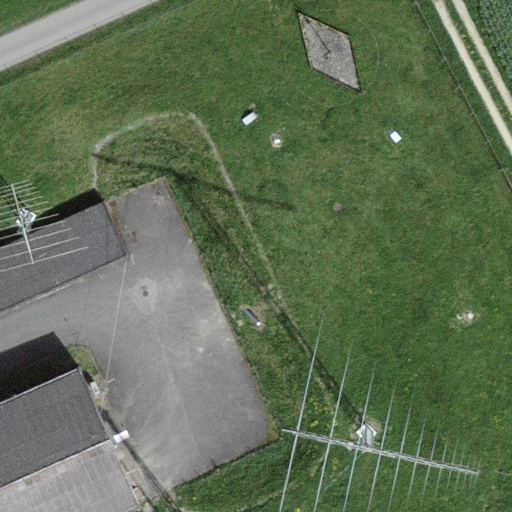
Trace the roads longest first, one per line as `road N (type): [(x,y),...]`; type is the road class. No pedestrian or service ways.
road 1 (track): [(511,123),(446,0)]
road 2 (unclassified): [(0,54),(120,0)]
